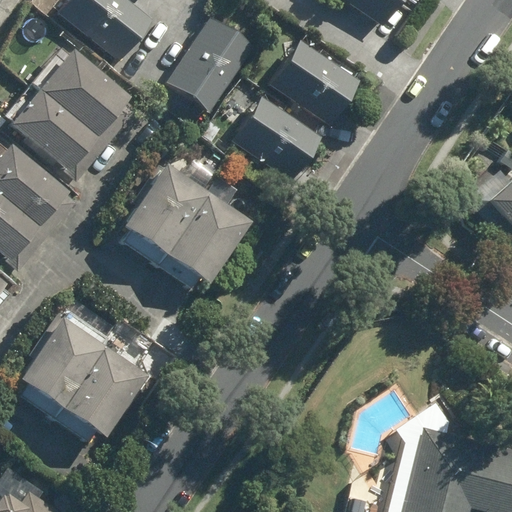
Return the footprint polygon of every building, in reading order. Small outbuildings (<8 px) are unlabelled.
[(109,0),(59,0),(46,26),(109,59),(133,12),(109,0)] [(313,0),(366,27),(379,0),(313,0)] [(155,84),(200,113),(239,51),(194,22),(155,84)] [(280,43),(256,90),(319,122),(343,75),(280,43)] [(60,51),(0,119),(0,131),(53,177),(118,102),(60,51)] [(243,107),(220,154),(283,186),(307,139),(243,107)] [(62,205),(2,157),(0,158),(0,263),(9,270),(62,205)] [(103,232),(193,291),(235,227),(145,168),(103,232)] [(511,172),(475,205),(511,246),(511,172)] [(0,309),(16,290),(0,276),(0,309)] [(1,387),(89,442),(128,382),(40,326),(1,387)] [(462,511),(463,511),(468,511),(511,511),(511,456),(479,448),(479,447),(413,431),(392,511),(462,511)] [(0,511),(41,511),(8,488),(0,498),(0,511)]
